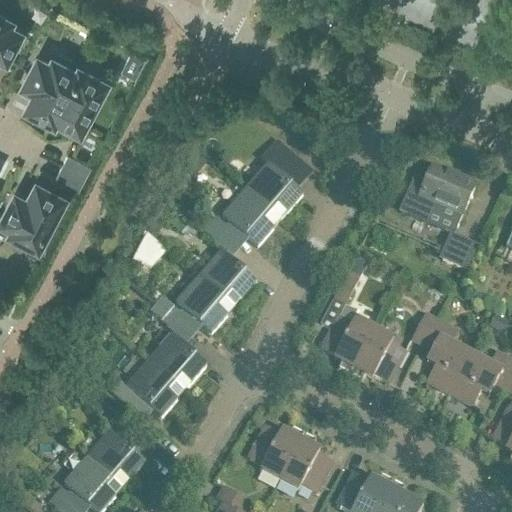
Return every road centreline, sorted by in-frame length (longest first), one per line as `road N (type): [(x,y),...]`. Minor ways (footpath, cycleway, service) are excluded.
road 1 (residential): [(250,363),(392,95)]
road 2 (residential): [(482,495),(452,471),(250,363)]
road 3 (unclassified): [(392,95),(264,53),(227,32)]
road 4 (residential): [(156,511),(250,363)]
road 5 (residential): [(511,146),(392,95)]
